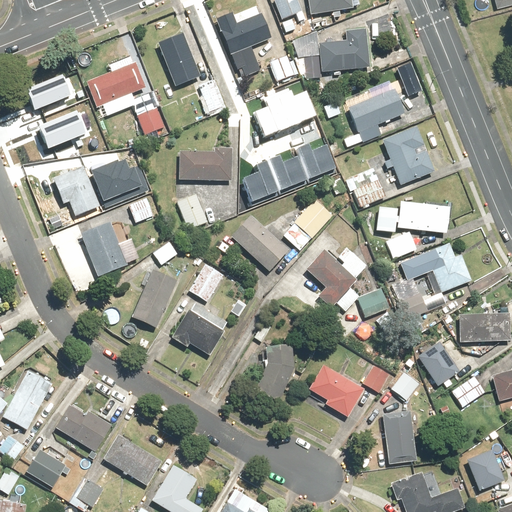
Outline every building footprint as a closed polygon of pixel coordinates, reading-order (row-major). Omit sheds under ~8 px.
[(298,0),(280,0),(276,2),(284,22),(304,13),(298,0)] [(306,0),(309,16),(352,8),(350,0),(306,0)] [(511,4),(511,0),(492,0),(494,8),(511,4)] [(230,14),(213,21),(234,71),(255,63),(249,48),(270,40),(256,6),(231,16),(230,14)] [(316,45),(319,73),(369,69),(365,30),(344,32),(345,42),(316,45)] [(181,35),(156,45),(173,88),(198,77),(181,35)] [(91,50),(82,54),(90,74),(100,69),(91,50)] [(289,57),(271,65),(280,84),(298,76),(289,57)] [(83,83),(94,109),(143,89),(133,64),(83,83)] [(23,87),(32,109),(71,95),(63,73),(23,87)] [(216,80),(200,86),(211,116),(227,110),(216,80)] [(356,134),(401,115),(392,92),(346,111),(356,134)] [(263,114),(251,118),(260,143),(314,122),(305,97),(288,104),(285,97),(261,107),(263,114)] [(340,102),(323,107),(326,120),(344,116),(340,102)] [(157,108),(137,115),(145,136),(164,129),(157,108)] [(40,124),(48,147),(87,132),(79,110),(40,124)] [(415,129),(381,142),(388,161),(382,163),(385,170),(391,168),(399,187),(433,173),(415,129)] [(256,179),(238,187),(247,209),(336,173),(325,148),(309,155),(305,145),(292,150),(297,162),(279,169),(276,161),(253,170),(256,179)] [(178,152),(177,180),(230,182),(231,150),(212,149),(212,153),(178,152)] [(120,166),(92,177),(105,210),(141,195),(134,177),(126,180),(120,166)] [(98,208),(81,168),(49,181),(59,206),(66,203),(73,218),(98,208)] [(341,179),(333,183),(340,197),(348,193),(341,179)] [(356,179),(347,182),(351,194),(360,190),(356,179)] [(195,195),(178,202),(190,232),(207,225),(195,195)] [(155,196),(129,207),(137,225),(162,215),(155,196)] [(334,215),(317,200),(284,238),(301,253),(334,215)] [(398,204),(395,229),(443,234),(446,209),(398,204)] [(287,251),(248,217),(229,239),(268,273),(287,251)] [(108,223),(78,235),(96,278),(125,265),(108,223)] [(411,233),(387,244),(394,261),(419,250),(411,233)] [(237,248),(225,239),(218,249),(230,258),(237,248)] [(170,241),(153,253),(163,267),(180,254),(170,241)] [(447,245),(423,254),(439,294),(468,282),(459,257),(453,260),(447,245)] [(354,281),(321,251),(303,271),(324,289),(316,297),(329,309),(354,281)] [(224,275),(206,265),(190,293),(208,303),(224,275)] [(154,329),(174,281),(148,271),(128,319),(154,329)] [(409,282),(394,287),(399,302),(414,297),(409,282)] [(382,289),(360,299),(369,320),(391,310),(382,289)] [(423,294),(398,303),(404,320),(429,311),(423,294)] [(249,307),(240,301),(231,313),(240,320),(249,307)] [(222,332),(186,311),(169,340),(184,349),(187,344),(207,356),(222,332)] [(456,316),(457,343),(509,342),(508,315),(456,316)] [(441,344),(420,358),(440,388),(461,374),(441,344)] [(252,392),(275,403),(290,370),(287,347),(262,350),(264,365),(252,392)] [(391,376),(374,365),(362,384),(379,395),(391,376)] [(362,390),(320,367),(307,391),(325,401),(322,406),(345,419),(362,390)] [(511,371),(490,377),(497,402),(511,398),(511,371)] [(0,418),(26,432),(49,386),(23,373),(0,418)] [(419,384),(405,375),(393,391),(407,401),(419,384)] [(476,378),(452,393),(462,409),(486,394),(476,378)] [(67,407),(54,429),(93,453),(109,427),(85,413),(83,417),(67,407)] [(408,412),(380,416),(386,465),(415,461),(408,412)] [(159,463),(115,436),(100,461),(144,487),(159,463)] [(24,446),(10,437),(0,451),(0,453),(13,462),(24,446)] [(67,466),(42,451),(29,473),(54,488),(67,466)] [(489,451),(465,461),(477,492),(502,482),(489,451)] [(194,481),(169,467),(149,503),(163,511),(199,511),(201,510),(183,500),(194,481)] [(22,479),(8,470),(0,482),(0,489),(11,496),(22,479)] [(429,499),(419,473),(388,484),(394,501),(399,499),(403,511),(456,511),(464,509),(457,489),(429,499)] [(107,492),(86,479),(71,504),(84,511),(86,511),(90,506),(96,509),(107,492)] [(22,511),(23,507),(0,503),(0,511),(22,511)]
